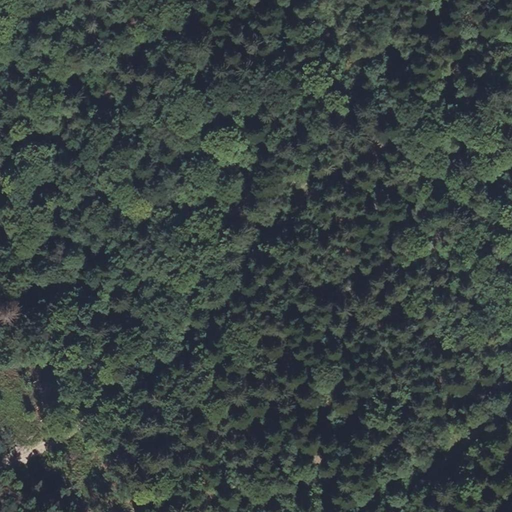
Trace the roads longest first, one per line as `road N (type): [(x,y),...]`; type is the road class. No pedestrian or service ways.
road 1 (track): [(312,511),(368,306),(428,231),(438,197),(428,180),(333,178),(279,220),(233,276),(142,356),(0,462)]
road 2 (track): [(510,0),(453,44),(402,133),(333,178)]
road 3 (track): [(400,511),(463,443),(511,413)]
